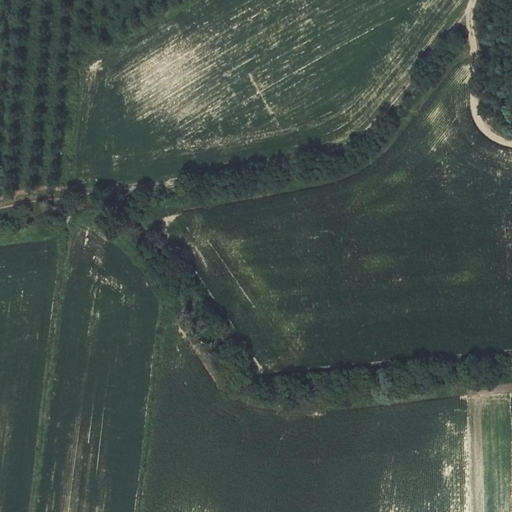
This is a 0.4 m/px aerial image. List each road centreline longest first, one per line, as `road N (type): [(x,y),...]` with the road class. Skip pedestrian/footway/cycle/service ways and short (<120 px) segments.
road 1 (track): [(473,0),(371,126),(339,145),(0,208)]
road 2 (track): [(511,143),(491,135),(477,116),(469,6)]
